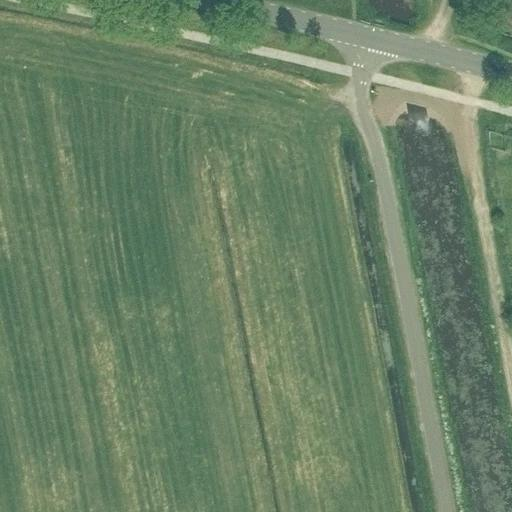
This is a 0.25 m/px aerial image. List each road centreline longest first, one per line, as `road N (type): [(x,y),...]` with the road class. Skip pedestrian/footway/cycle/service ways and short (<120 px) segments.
road 1 (unclassified): [(446,511),(377,159),(359,112),(359,35)]
road 2 (track): [(511,375),(466,126),(467,62)]
road 3 (secondary): [(208,0),(359,35)]
road 4 (secondary): [(511,74),(380,41)]
